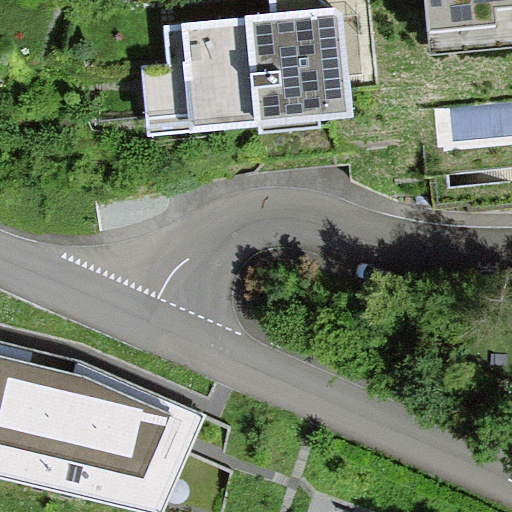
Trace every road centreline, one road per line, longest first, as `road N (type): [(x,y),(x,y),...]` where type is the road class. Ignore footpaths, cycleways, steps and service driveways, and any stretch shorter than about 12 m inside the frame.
road 1 (residential): [(160,318),(171,273),(212,235),(258,218),(438,249),(511,249)]
road 2 (residential): [(511,472),(160,318)]
road 3 (residential): [(160,318),(0,250)]
